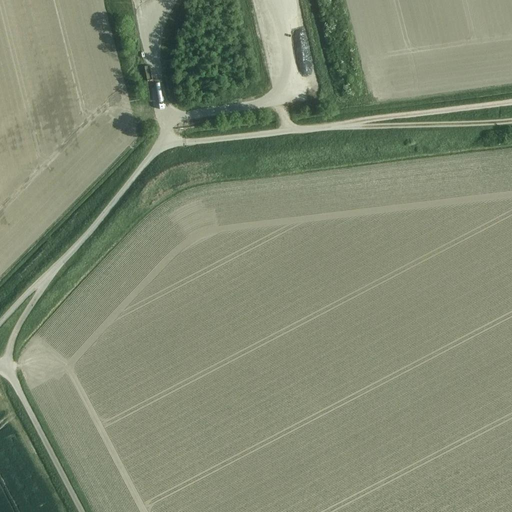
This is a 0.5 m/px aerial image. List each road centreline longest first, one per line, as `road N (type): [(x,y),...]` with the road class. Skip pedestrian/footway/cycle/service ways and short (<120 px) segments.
road 1 (unclassified): [(322,127),(161,148),(71,249)]
road 2 (track): [(511,102),(322,127)]
road 3 (track): [(511,121),(322,127)]
road 4 (unclassified): [(80,511),(3,364)]
